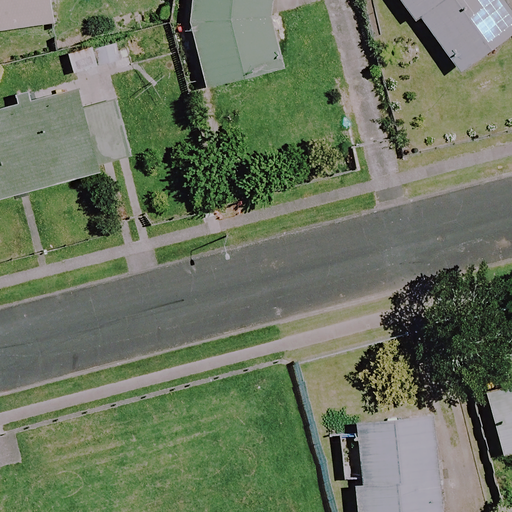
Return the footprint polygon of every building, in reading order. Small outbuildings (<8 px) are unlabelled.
[(0,0),(0,31),(48,24),(44,0),(0,0)] [(269,0),(183,0),(180,36),(197,91),(282,68),(268,22),(269,0)] [(394,0),(411,23),(416,19),(455,73),(511,32),(511,20),(497,0),(394,0)] [(0,106),(0,198),(96,173),(95,168),(126,160),(108,92),(78,100),(75,87),(0,106)] [(511,378),(496,383),(511,441),(511,378)] [(366,511),(452,511),(443,410),(365,417),(370,479),(363,479),(366,511)]
